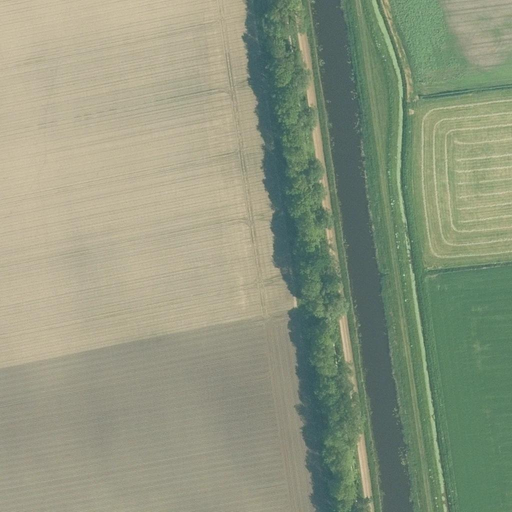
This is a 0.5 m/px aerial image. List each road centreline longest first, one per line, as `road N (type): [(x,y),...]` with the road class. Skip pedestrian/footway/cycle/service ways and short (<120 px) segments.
road 1 (track): [(353,0),(380,90),(376,154),(429,511)]
road 2 (track): [(370,511),(296,0)]
